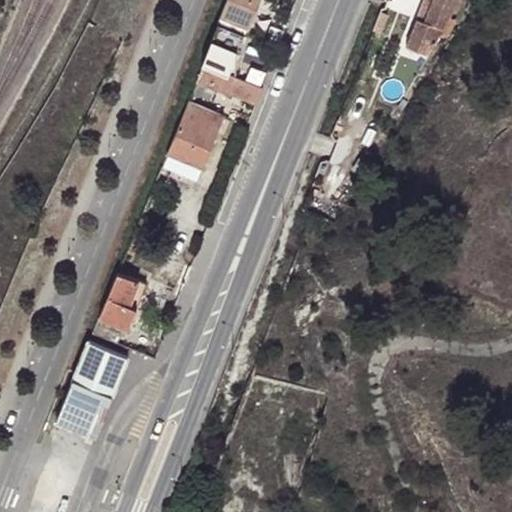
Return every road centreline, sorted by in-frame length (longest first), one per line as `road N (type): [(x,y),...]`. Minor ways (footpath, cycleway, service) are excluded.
road 1 (unclassified): [(193,0),(0,496)]
road 2 (secondary): [(340,0),(186,395)]
road 3 (secondary): [(186,395),(139,460),(119,511)]
road 4 (secondary): [(151,511),(186,395)]
